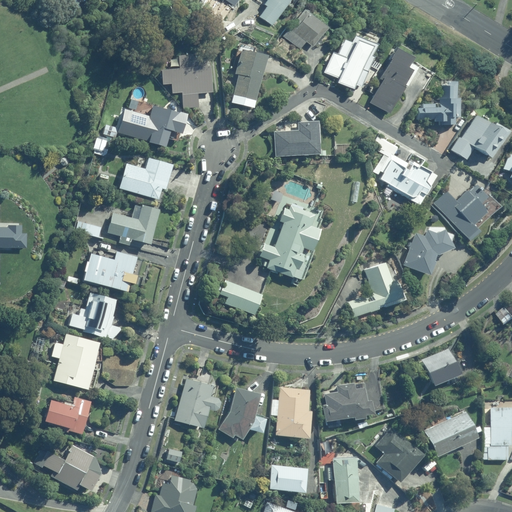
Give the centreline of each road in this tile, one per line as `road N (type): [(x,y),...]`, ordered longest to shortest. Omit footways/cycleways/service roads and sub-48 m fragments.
road 1 (residential): [(511,265),(439,323),(382,345),(296,354),(170,327)]
road 2 (residential): [(115,511),(170,327)]
road 3 (residential): [(170,327),(218,147)]
